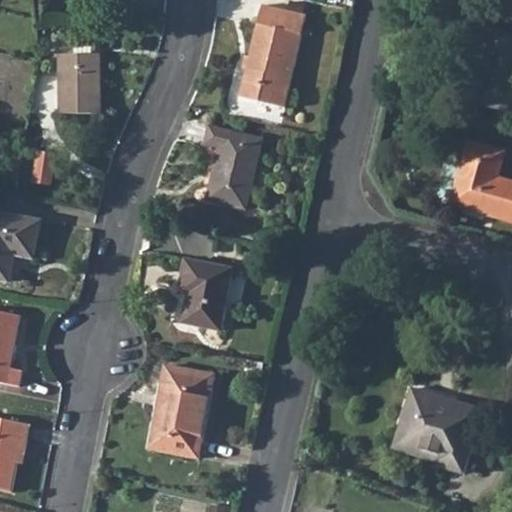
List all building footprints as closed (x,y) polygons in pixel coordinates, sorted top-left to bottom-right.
[(289,107),(310,15),(266,5),(245,97),(289,107)] [(511,110),(511,36),(497,33),(481,103),(511,110)] [(64,108),(103,106),(102,47),(63,48),(64,108)] [(224,146),(213,199),(250,207),(265,139),(215,127),(211,143),(224,146)] [(511,220),(511,182),(501,180),(508,153),(473,143),(458,207),(511,220)] [(53,184),(59,154),(44,150),(40,180),(53,184)] [(0,276),(14,279),(19,252),(38,255),(45,219),(0,210),(0,276)] [(193,295),(188,322),(224,329),(236,268),(191,259),(184,293),(193,295)] [(246,304),(249,273),(238,272),(235,303),(246,304)] [(0,381),(23,386),(26,369),(13,367),(23,317),(0,312),(0,381)] [(202,456),(218,374),(170,365),(164,391),(169,393),(159,448),(202,456)] [(488,412),(417,389),(399,447),(448,463),(446,466),(469,473),(488,412)] [(0,487),(16,491),(24,452),(29,452),(35,423),(0,416),(0,487)]
